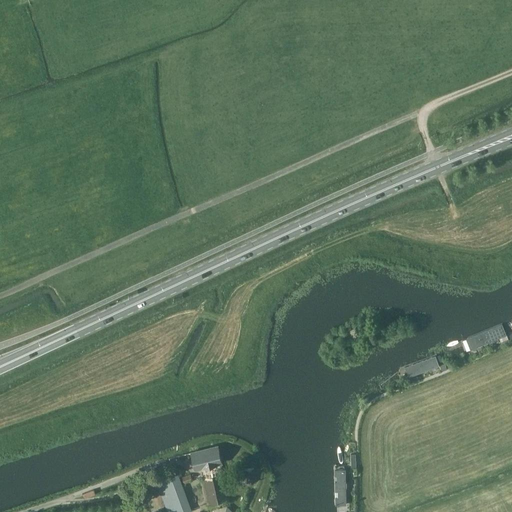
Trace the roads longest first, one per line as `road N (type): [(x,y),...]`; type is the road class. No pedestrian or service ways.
road 1 (primary): [(511,136),(0,366)]
road 2 (track): [(419,112),(0,296)]
road 3 (track): [(501,0),(501,10),(275,13),(210,42),(140,60),(122,116)]
road 4 (track): [(501,10),(460,79),(419,112)]
